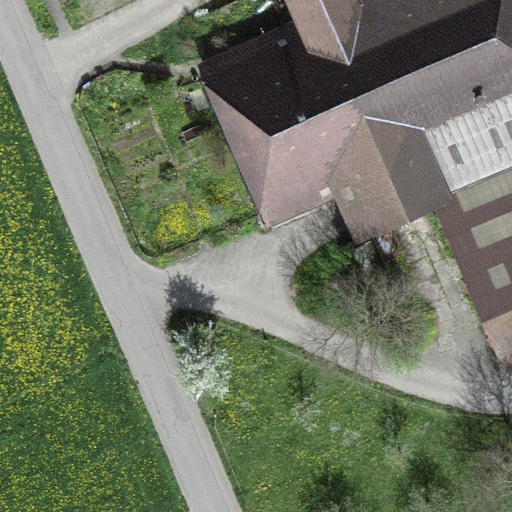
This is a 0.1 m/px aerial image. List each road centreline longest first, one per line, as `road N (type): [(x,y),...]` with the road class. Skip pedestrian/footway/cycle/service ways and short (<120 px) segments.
road 1 (unclassified): [(124,306),(156,295),(191,296),(416,378),(511,394)]
road 2 (unclassified): [(124,306),(0,7)]
road 3 (unclassified): [(210,511),(124,306)]
